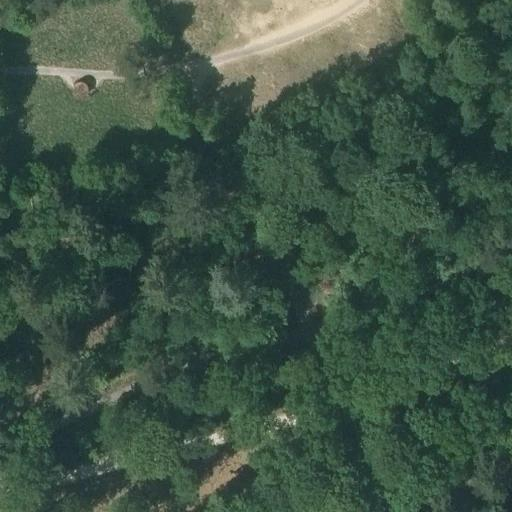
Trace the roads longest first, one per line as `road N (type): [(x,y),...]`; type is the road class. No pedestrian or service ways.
road 1 (unknown): [(413,511),(353,446),(306,337),(204,156),(152,0)]
road 2 (track): [(0,487),(70,479),(342,414),(511,325)]
